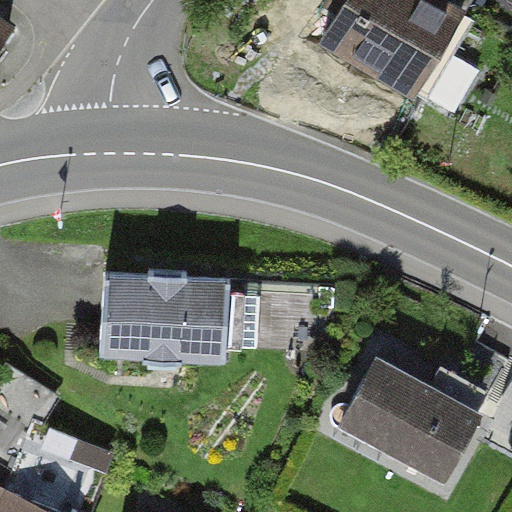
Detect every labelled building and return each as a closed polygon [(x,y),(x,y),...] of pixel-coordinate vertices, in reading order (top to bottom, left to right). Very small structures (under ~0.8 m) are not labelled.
[(339,0),(346,4),(326,36),(453,111),(478,68),(442,47),(469,0),(339,0)] [(0,44),(11,29),(0,21),(0,44)] [(236,275),(96,270),(93,343),(234,348),(236,275)] [(480,413),(377,358),(351,408),(386,426),(379,438),(447,474),(480,413)] [(0,511),(80,511),(105,452),(39,425),(57,399),(11,368),(0,384),(0,445),(22,460),(1,511),(0,511)]
